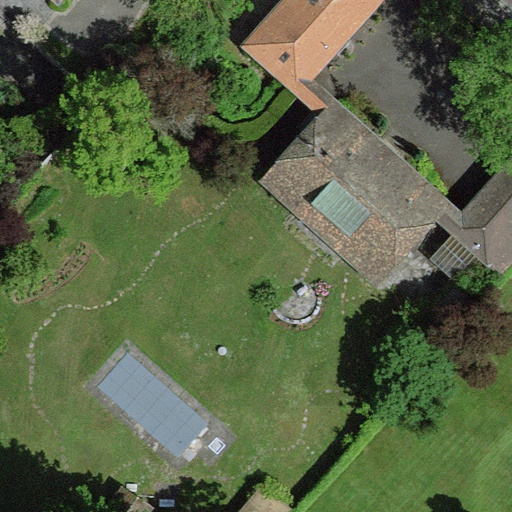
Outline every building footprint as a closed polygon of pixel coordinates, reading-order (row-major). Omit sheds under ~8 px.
[(379,0),(293,0),(251,47),(289,80),(300,90),(313,75),(379,0)] [(313,75),(300,90),(330,117),(337,109),(445,207),(438,214),(457,229),(468,216),(313,75)] [(438,214),(445,207),(337,109),(330,117),(272,181),(307,213),(316,205),(351,237),(343,246),(380,278),(438,214)] [(511,167),(468,216),(457,229),(506,273),(511,265),(511,167)] [(478,310),(459,294),(438,318),(457,334),(478,310)]
